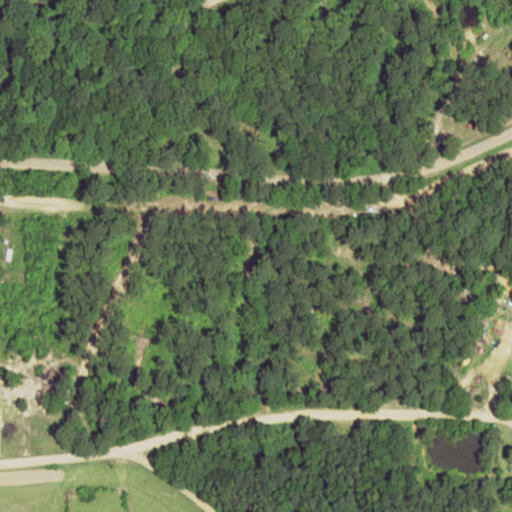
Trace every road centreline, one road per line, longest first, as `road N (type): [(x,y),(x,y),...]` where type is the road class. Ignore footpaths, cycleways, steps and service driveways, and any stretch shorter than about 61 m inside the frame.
road 1 (residential): [(511,163),(409,217),(195,207),(0,185)]
road 2 (residential): [(0,470),(248,412),(510,419)]
road 3 (residential): [(217,511),(113,441)]
